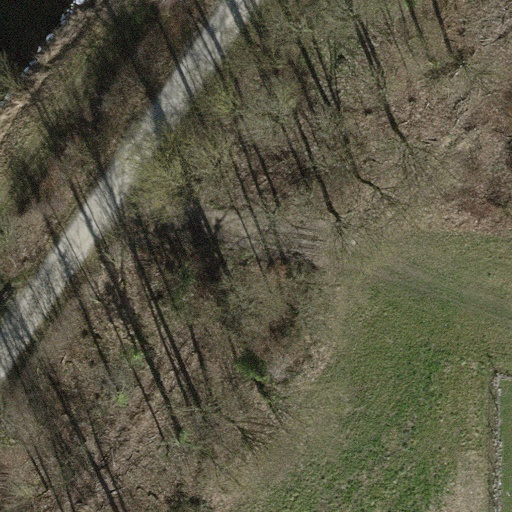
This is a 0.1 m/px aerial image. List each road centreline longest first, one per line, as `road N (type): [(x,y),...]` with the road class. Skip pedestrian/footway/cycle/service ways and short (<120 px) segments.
road 1 (track): [(0,359),(237,0)]
road 2 (track): [(106,198),(285,234),(511,302)]
